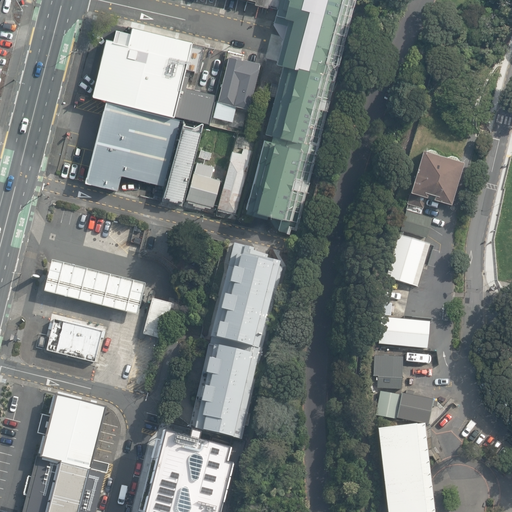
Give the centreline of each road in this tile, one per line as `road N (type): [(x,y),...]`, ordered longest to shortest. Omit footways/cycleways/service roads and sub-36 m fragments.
road 1 (residential): [(19,176),(289,245)]
road 2 (secondary): [(64,0),(19,176)]
road 3 (residential): [(109,0),(263,38)]
road 4 (unclassified): [(0,365),(134,406)]
road 5 (residential): [(134,406),(156,395),(180,350),(195,362),(188,404)]
